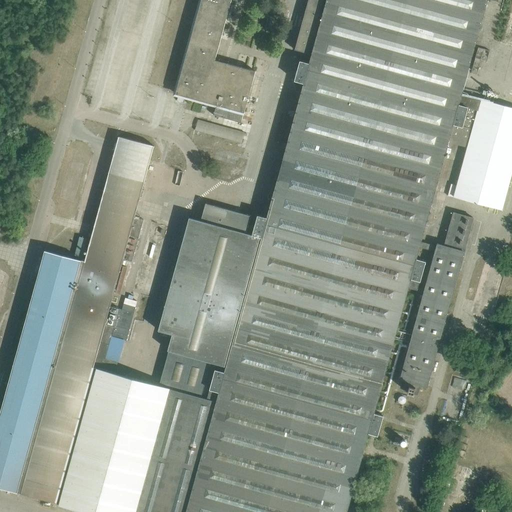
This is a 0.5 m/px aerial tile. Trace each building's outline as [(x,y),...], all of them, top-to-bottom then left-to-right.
[(201,0),(176,94),(216,105),(244,112),(255,71),(215,60),(231,0),(201,0)] [(498,0),(326,0),(308,63),(300,61),(295,80),(305,83),(268,218),(258,215),(253,235),(262,237),(228,366),(226,373),(217,370),(211,390),(220,393),(218,401),(188,511),(345,511),(368,432),(378,435),(384,416),(373,413),(408,287),(418,290),(426,260),(415,257),(418,245),(420,242),(448,142),(467,147),(457,185),(451,184),(448,195),(502,209),(511,172),(511,107),(461,94),(486,0),(493,0),(498,1),(498,0)] [(323,0),(308,0),(295,50),(308,53),(323,0)] [(244,112),(216,105),(214,115),(241,122),(244,112)] [(132,261),(139,238),(144,220),(135,217),(154,146),(119,136),(104,191),(98,189),(91,212),(98,214),(85,261),(21,493),(60,504),(97,368),(94,367),(105,325),(114,327),(119,309),(110,306),(123,259),(132,261)] [(262,237),(253,235),(247,233),(251,215),(205,203),(201,220),(189,217),(158,330),(172,334),(168,350),(228,366),(262,237)] [(437,246),(420,242),(418,245),(436,250),(401,379),(407,381),(404,391),(417,394),(419,385),(427,387),(473,218),(453,212),(444,245),(438,244),(437,246)] [(0,487),(21,493),(85,261),(45,250),(42,260),(0,414),(0,487)] [(466,299),(474,301),(470,314),(491,320),(507,262),(486,257),(477,289),(469,287),(466,299)] [(127,267),(123,266),(116,293),(120,294),(127,267)] [(119,309),(114,327),(111,336),(126,340),(135,307),(123,303),(122,309),(119,309)] [(105,359),(111,336),(114,327),(105,325),(94,367),(97,368),(115,373),(118,362),(105,359)] [(160,385),(115,373),(97,368),(60,504),(59,505),(84,511),(188,511),(218,401),(160,385)] [(448,493),(454,494),(459,479),(471,483),(475,471),(457,465),(448,493)] [(430,466),(428,474),(437,477),(440,469),(430,466)]
